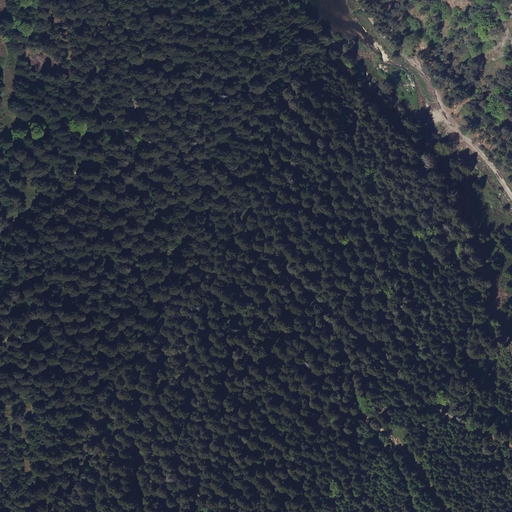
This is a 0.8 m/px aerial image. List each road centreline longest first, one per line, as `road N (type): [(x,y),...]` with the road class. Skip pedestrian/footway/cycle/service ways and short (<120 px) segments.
road 1 (track): [(0,226),(80,163),(104,128),(134,105),(321,297),(355,363),(369,418),(419,511)]
road 2 (track): [(97,511),(81,469),(188,375),(200,311),(143,225),(169,206),(196,167)]
road 3 (track): [(144,116),(143,225),(78,289),(0,348)]
road 4 (track): [(511,447),(442,416),(338,322)]
road 5 (track): [(290,0),(408,110),(439,113)]
road 6 (track): [(450,511),(385,426),(369,418)]
